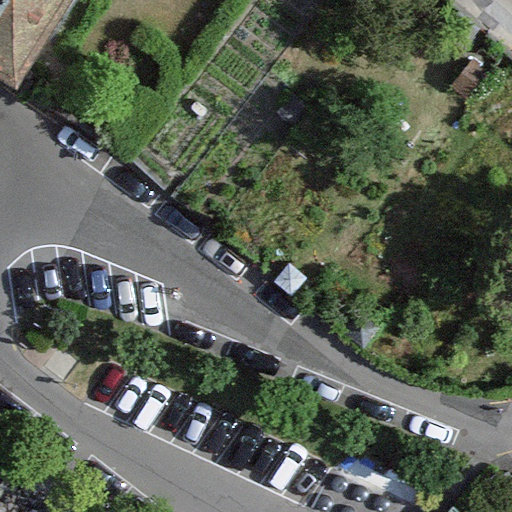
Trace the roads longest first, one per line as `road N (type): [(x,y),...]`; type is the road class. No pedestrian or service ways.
road 1 (residential): [(44,199),(229,303),(462,415),(511,418)]
road 2 (residential): [(0,361),(40,399),(230,511)]
